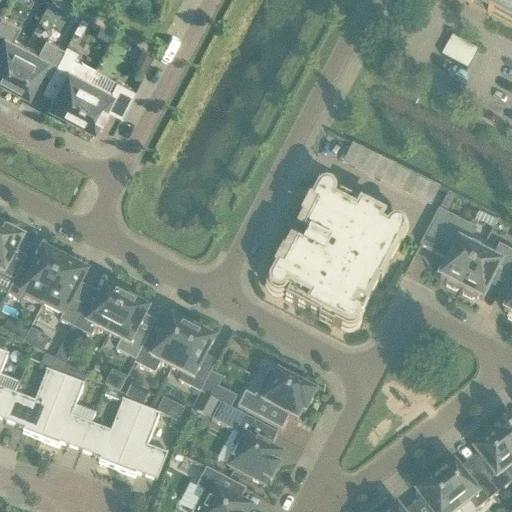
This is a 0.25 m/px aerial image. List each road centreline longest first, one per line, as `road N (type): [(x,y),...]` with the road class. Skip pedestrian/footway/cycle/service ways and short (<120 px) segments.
road 1 (residential): [(212,297),(369,0)]
road 2 (residential): [(305,506),(360,484),(511,366)]
road 3 (residential): [(209,0),(115,180)]
road 4 (residential): [(368,380),(402,322),(416,318),(511,365)]
road 5 (residential): [(212,297),(368,380)]
road 6 (unknown): [(511,71),(386,0)]
road 7 (residential): [(368,380),(305,506)]
road 8 (residential): [(89,231),(212,297)]
road 9 (residential): [(115,180),(0,120)]
